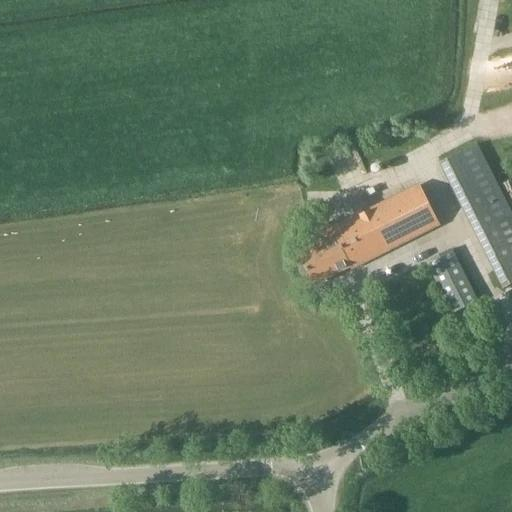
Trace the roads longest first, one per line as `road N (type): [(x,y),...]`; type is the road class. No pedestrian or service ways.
road 1 (track): [(487,0),(462,128),(418,158),(511,344)]
road 2 (unclassified): [(327,465),(0,476)]
road 3 (unclassified): [(511,365),(327,465)]
